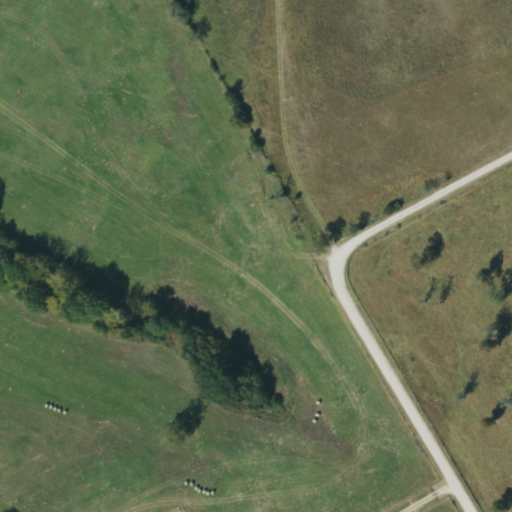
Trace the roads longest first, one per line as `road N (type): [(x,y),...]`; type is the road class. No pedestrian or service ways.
road 1 (residential): [(465,511),(327,258),(289,126),(278,0)]
road 2 (residential): [(327,258),(511,152)]
